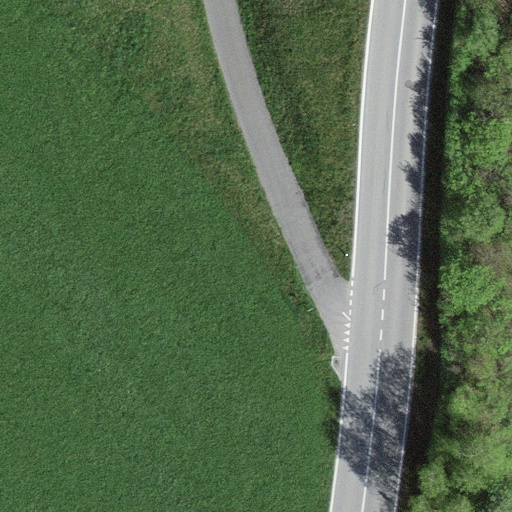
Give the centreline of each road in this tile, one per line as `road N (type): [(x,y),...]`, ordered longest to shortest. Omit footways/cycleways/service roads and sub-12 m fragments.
road 1 (residential): [(384,426),(258,152),(208,27),(206,0)]
road 2 (tertiary): [(384,426),(402,184),(427,0)]
